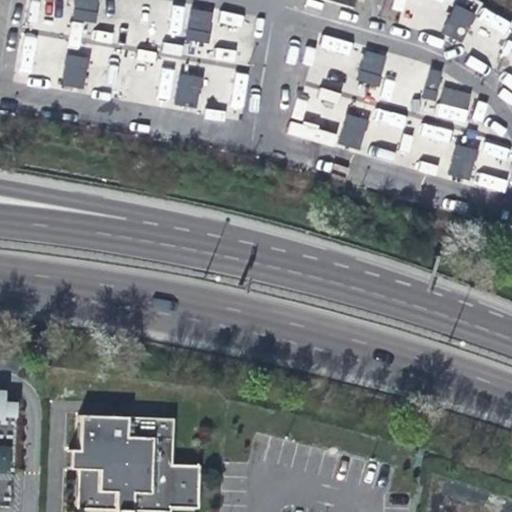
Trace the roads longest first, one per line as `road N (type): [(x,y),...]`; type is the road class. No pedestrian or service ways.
road 1 (trunk): [(0,266),(242,309),(511,394)]
road 2 (trunk): [(0,298),(177,325),(511,402)]
road 3 (trunk): [(492,329),(420,279),(302,241),(0,181)]
road 4 (trunk): [(492,329),(239,256),(0,217)]
